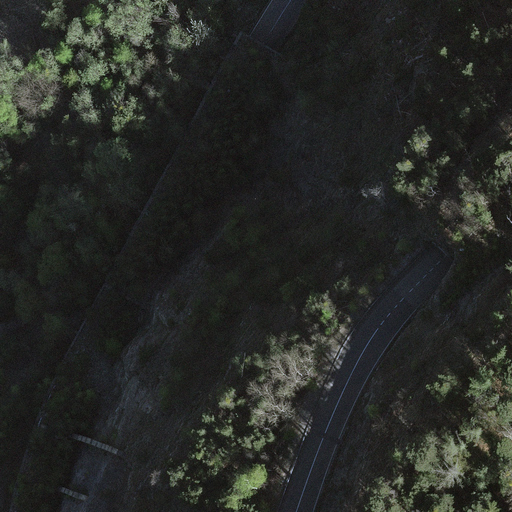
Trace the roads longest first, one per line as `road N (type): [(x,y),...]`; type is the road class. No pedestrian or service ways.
road 1 (tertiary): [(40,511),(68,421),(113,327),(291,0)]
road 2 (tertiary): [(511,188),(368,341),(295,511)]
